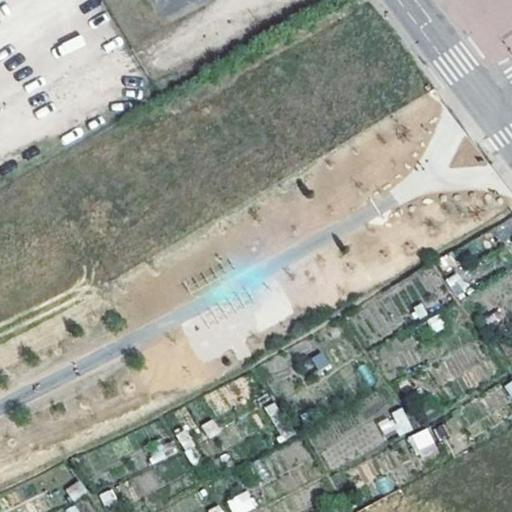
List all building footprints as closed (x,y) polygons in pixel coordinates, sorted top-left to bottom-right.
[(506,12),(511,8),(511,0),(508,0),(501,5),(506,12)] [(496,8),(501,16),(506,12),(501,5),(496,8)] [(372,7),(251,67),(266,97),(338,61),(366,117),(414,93),(372,7)] [(243,87),(187,119),(217,171),(272,139),(243,87)] [(127,156),(140,182),(104,200),(90,172),(63,185),(93,246),(158,213),(172,240),(210,222),(167,136),(127,156)] [(417,458),(437,449),(427,427),(407,436),(417,458)] [(232,511),(245,511),(257,506),(248,490),(226,501),(232,511)]
